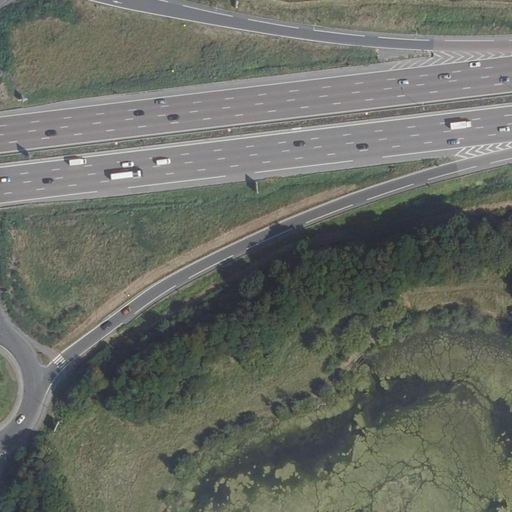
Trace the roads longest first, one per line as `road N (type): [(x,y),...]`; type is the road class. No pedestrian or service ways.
road 1 (motorway): [(34,389),(93,336),(196,268),(320,212),(511,153)]
road 2 (motorway): [(511,74),(0,135)]
road 3 (motorway): [(0,183),(511,123)]
road 4 (motorway): [(511,46),(323,37),(124,0)]
